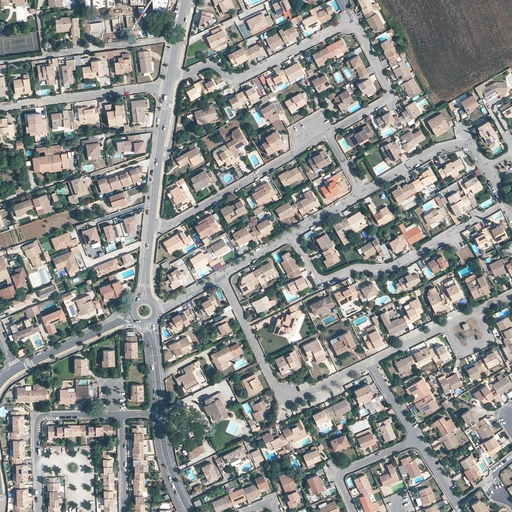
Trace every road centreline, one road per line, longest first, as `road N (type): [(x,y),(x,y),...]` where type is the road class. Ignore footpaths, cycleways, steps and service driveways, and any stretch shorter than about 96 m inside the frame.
road 1 (residential): [(327,134),(388,94),(352,20),(237,79),(212,63),(170,74)]
road 2 (residential): [(370,362),(283,400),(221,274)]
road 3 (residential): [(151,226),(169,225),(327,134)]
road 4 (residential): [(291,235),(321,282),(353,269),(388,270),(452,233)]
road 5 (residential): [(177,37),(0,61)]
road 6 (residential): [(121,414),(36,419),(39,511)]
road 7 (residential): [(168,88),(0,107)]
road 8 (residential): [(151,226),(168,88)]
road 9 (residential): [(353,511),(341,473),(416,440)]
